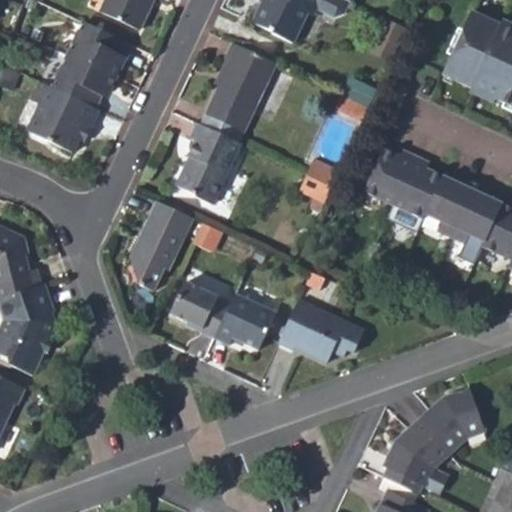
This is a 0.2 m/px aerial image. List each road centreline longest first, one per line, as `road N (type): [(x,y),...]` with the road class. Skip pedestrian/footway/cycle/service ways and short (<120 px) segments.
road 1 (residential): [(78,231),(115,194),(207,0)]
road 2 (residential): [(205,446),(387,375)]
road 3 (residential): [(123,378),(78,231)]
road 4 (residential): [(326,511),(387,375)]
road 5 (residential): [(387,375),(511,331)]
road 6 (residential): [(110,487),(90,426),(103,392),(123,378)]
